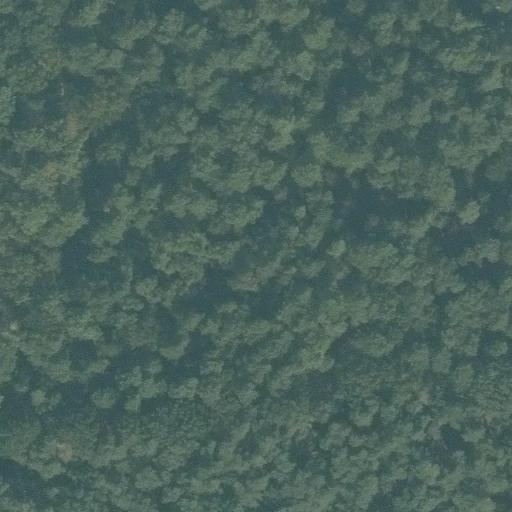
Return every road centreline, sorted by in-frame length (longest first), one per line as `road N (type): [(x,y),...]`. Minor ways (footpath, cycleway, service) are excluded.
road 1 (track): [(168,0),(0,392)]
road 2 (track): [(310,394),(38,434)]
road 3 (track): [(386,291),(429,384),(447,511)]
road 4 (track): [(511,124),(386,291)]
road 5 (track): [(310,394),(511,371)]
road 6 (track): [(386,291),(310,394)]
